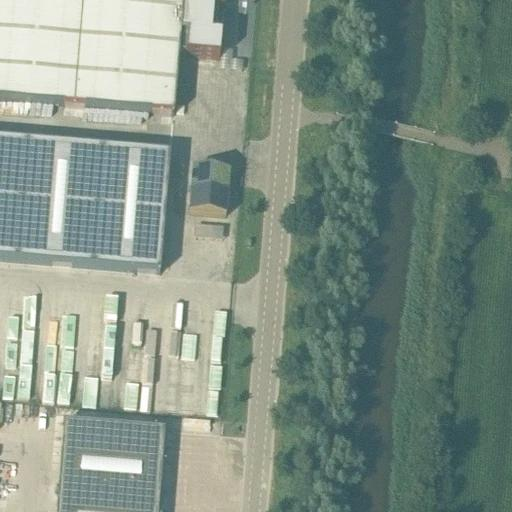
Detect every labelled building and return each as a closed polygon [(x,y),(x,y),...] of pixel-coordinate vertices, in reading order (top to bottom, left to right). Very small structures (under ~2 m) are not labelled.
[(0,0),(0,101),(173,116),(178,58),(219,61),(220,38),(217,38),(219,12),(223,12),(223,0),(0,0)] [(0,262),(160,275),(170,156),(0,141),(0,262)] [(193,171),(191,193),(227,196),(229,173),(193,171)] [(191,193),(189,215),(225,218),(227,196),(191,193)] [(157,511),(164,432),(62,424),(54,511),(157,511)]
